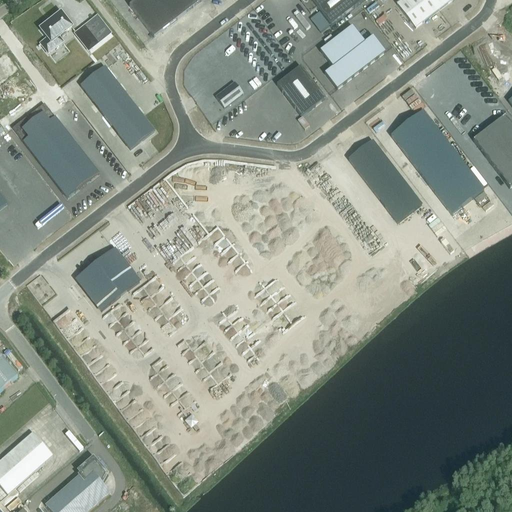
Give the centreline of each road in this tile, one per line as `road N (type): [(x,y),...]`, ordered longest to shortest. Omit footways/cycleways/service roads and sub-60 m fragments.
road 1 (unclassified): [(191,143),(290,158),(314,149),(484,16),(491,0)]
road 2 (unclassified): [(0,296),(191,143)]
road 3 (unclassified): [(250,0),(182,52),(170,72),(173,93)]
